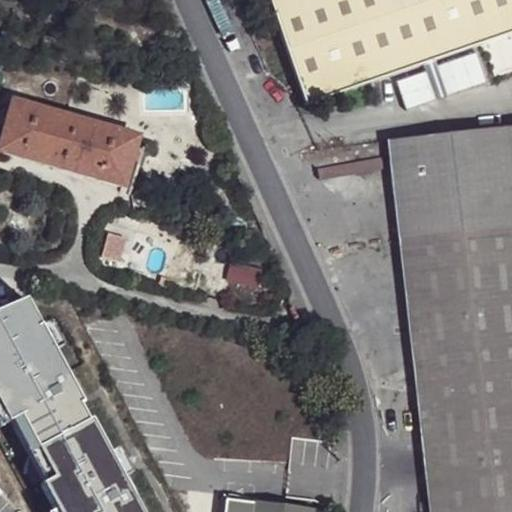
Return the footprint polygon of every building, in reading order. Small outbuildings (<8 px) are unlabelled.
[(511,0),(275,0),(310,104),(488,44),(500,78),(511,73),(511,0)] [(136,139),(12,103),(0,142),(0,152),(122,188),(136,139)] [(511,511),(511,128),(394,141),(434,511),(511,511)] [(265,275),(239,267),(234,285),(260,292),(265,275)] [(222,511),(249,511),(251,504),(235,502),(224,501),(222,511)]
